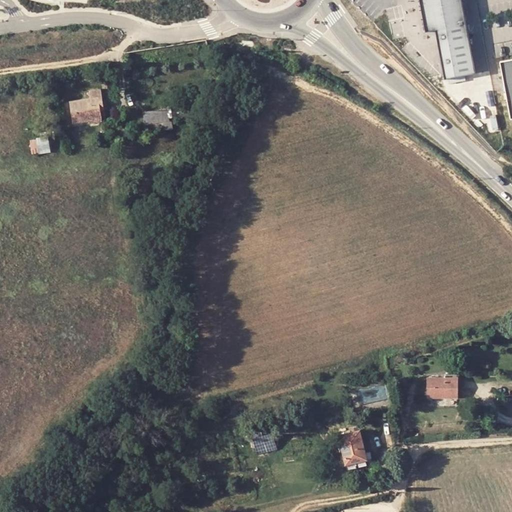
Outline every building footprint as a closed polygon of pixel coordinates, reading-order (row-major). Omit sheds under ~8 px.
[(461,0),(417,0),(423,30),(435,30),(447,78),(475,75),(461,0)] [(511,58),(499,61),(510,119),(511,118),(511,58)] [(90,99),(70,102),(73,123),(90,120),(101,118),(100,110),(99,104),(103,104),(100,89),(89,91),(90,99)] [(161,109),(144,111),(145,124),(157,123),(157,128),(164,127),(163,122),(161,109)] [(172,129),(172,121),(168,121),(163,122),(164,127),(165,130),(172,129)] [(38,138),(40,153),(49,151),(48,138),(38,138)] [(456,381),(445,380),(445,377),(428,377),(428,397),(456,396),(456,381)] [(366,460),(365,454),(360,430),(340,435),(347,464),(366,460)] [(366,460),(347,464),(348,469),(367,464),(366,460)] [(176,497),(169,502),(176,511),(183,507),(176,497)]
